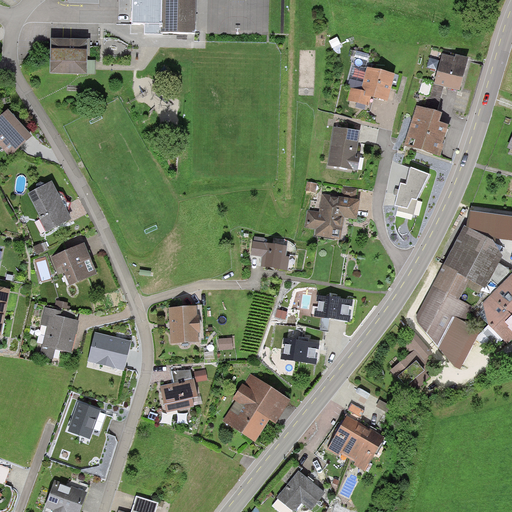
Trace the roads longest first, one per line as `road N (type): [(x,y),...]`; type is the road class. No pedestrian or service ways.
road 1 (residential): [(102,511),(146,368),(142,328),(107,235),(7,65)]
road 2 (secondary): [(413,273),(226,511)]
road 3 (secondary): [(511,12),(470,151),(413,273)]
road 4 (residential): [(413,273),(380,227),(374,200),(390,130)]
